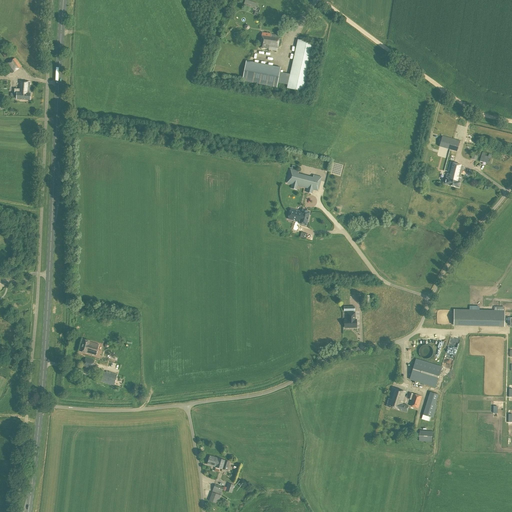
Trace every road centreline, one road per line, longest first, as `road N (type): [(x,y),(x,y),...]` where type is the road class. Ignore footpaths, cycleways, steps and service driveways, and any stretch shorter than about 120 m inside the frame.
road 1 (unclassified): [(187,405),(257,395),(325,359),(409,336),(447,265),(511,185)]
road 2 (primary): [(40,405),(64,0)]
road 3 (track): [(511,121),(458,101),(322,0)]
road 4 (unclassified): [(187,405),(40,405)]
